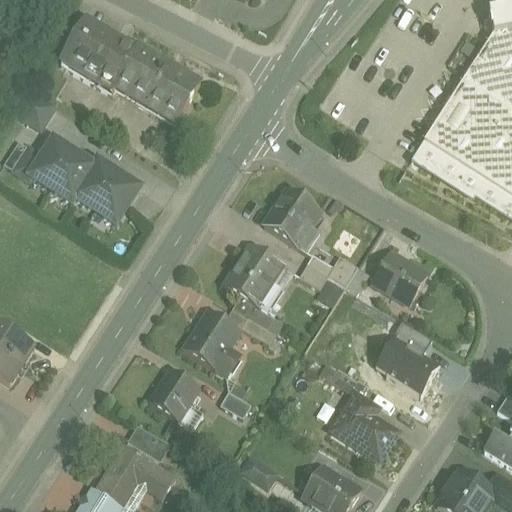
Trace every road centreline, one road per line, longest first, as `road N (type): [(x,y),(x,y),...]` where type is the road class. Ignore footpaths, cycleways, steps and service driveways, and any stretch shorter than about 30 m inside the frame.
road 1 (secondary): [(3,511),(249,128)]
road 2 (residential): [(511,280),(249,128)]
road 3 (residential): [(511,325),(393,511)]
road 4 (residential): [(277,84),(116,0)]
